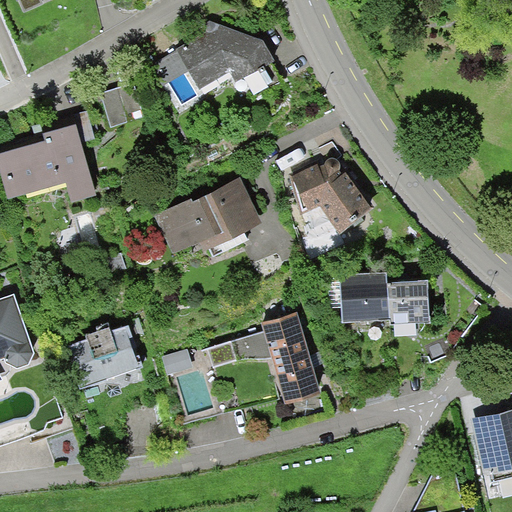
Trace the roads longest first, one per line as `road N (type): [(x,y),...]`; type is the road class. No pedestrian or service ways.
road 1 (residential): [(0,484),(126,473),(350,424),(430,399),(488,349)]
road 2 (tertiary): [(308,0),(358,105),(456,226),(511,279)]
road 3 (residential): [(0,94),(185,0)]
road 4 (residential): [(488,349),(432,414),(389,511)]
